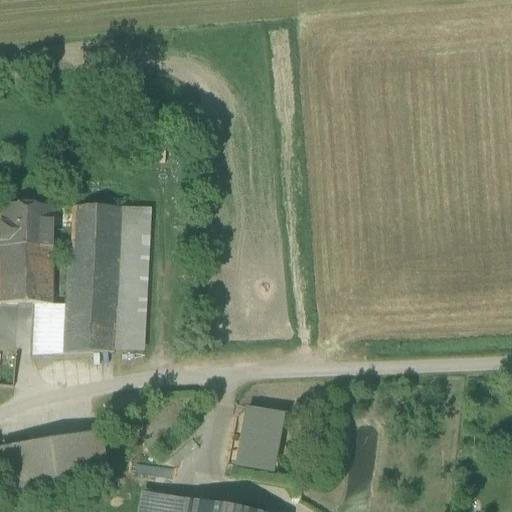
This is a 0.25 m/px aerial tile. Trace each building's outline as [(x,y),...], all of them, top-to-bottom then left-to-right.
[(0,265),(52,266),(52,239),(53,209),(0,207),(0,265)] [(52,239),(72,239),(73,210),(53,209),(52,239)] [(72,239),(71,268),(118,267),(121,211),(73,210),(72,239)] [(121,210),(121,211),(118,267),(117,295),(114,353),(144,354),(151,211),(121,210)] [(52,266),(0,265),(0,305),(38,306),(51,307),(52,266)] [(68,269),(67,295),(117,295),(118,267),(71,268),(70,268),(68,269)] [(67,295),(67,308),(64,356),(114,354),(114,353),(117,295),(67,295)] [(67,308),(51,307),(38,306),(36,357),(64,356),(67,308)] [(449,316),(364,319),(364,337),(450,334),(449,316)] [(285,417),(245,410),(234,469),(274,476),(285,417)] [(58,487),(60,495),(69,494),(68,486),(106,480),(98,436),(1,451),(8,495),(58,487)] [(220,511),(142,498),(139,511),(220,511)]
